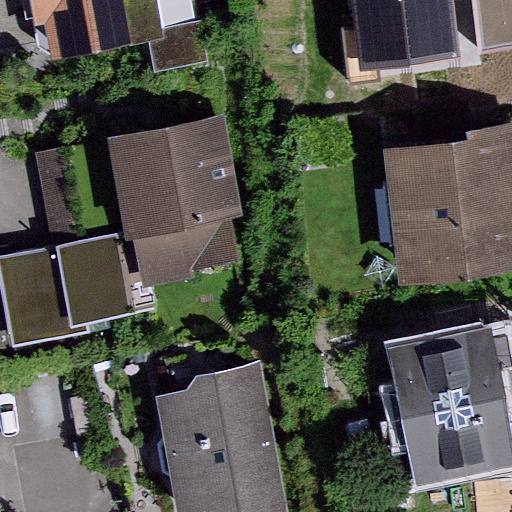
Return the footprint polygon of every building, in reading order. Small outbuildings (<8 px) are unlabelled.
[(149,0),(31,0),(41,57),(156,38),(149,0)] [(466,0),(347,0),(354,80),(472,70),(466,0)] [(511,12),(511,0),(480,0),(481,13),(511,12)] [(221,123),(121,137),(142,281),(242,268),(221,123)] [(80,136),(41,143),(55,223),(94,216),(80,136)] [(511,151),(510,138),(382,154),(398,282),(511,267),(511,151)] [(118,238),(0,263),(0,276),(15,347),(136,321),(118,238)] [(511,401),(501,330),(400,346),(420,479),(511,464),(511,401)] [(198,388),(168,394),(194,511),(283,511),(256,362),(210,370),(198,388)]
